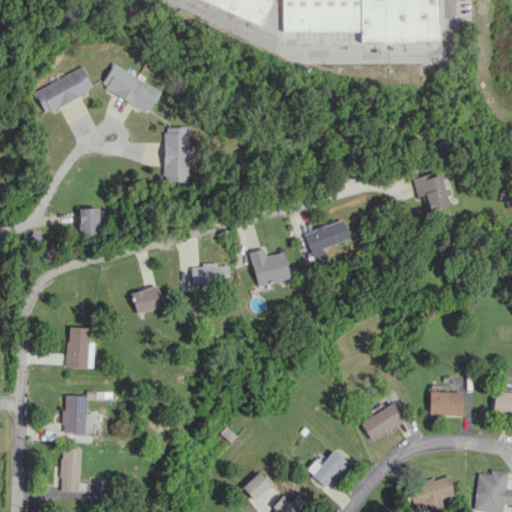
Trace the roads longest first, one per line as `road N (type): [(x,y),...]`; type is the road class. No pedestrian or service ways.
road 1 (residential): [(44,275),(369,179)]
road 2 (residential): [(15,511),(22,324),(44,275)]
road 3 (residential): [(343,511),(378,468),(419,442),(511,446)]
road 4 (residential): [(0,226),(30,216),(81,144),(108,134)]
